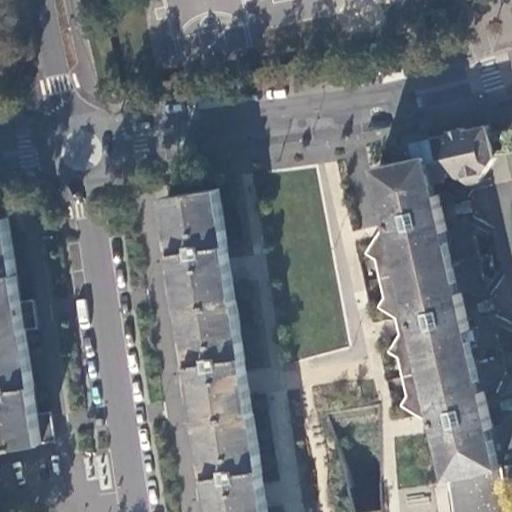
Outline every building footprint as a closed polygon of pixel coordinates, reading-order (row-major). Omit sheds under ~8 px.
[(432,155),(502,457),(511,454),(511,411),(507,408),(505,399),(511,386),(511,372),(505,369),(498,335),(507,322),(485,311),(484,303),(495,278),(483,273),(474,234),(482,226),(462,206),(460,198),(468,191),(474,189),(472,181),(482,179),(496,155),(490,124),(420,141),(413,142),(408,149),(411,159),(432,155)] [(455,504),(507,498),(502,459),(502,457),(432,155),(411,159),(379,166),(382,181),(384,188),(388,206),(441,438),(448,468),(451,481),(455,504)] [(168,196),(181,280),(181,281),(173,283),(177,311),(185,309),(198,393),(188,395),(192,423),(202,422),(215,506),(205,507),(206,511),(268,511),(268,508),(264,482),(251,396),(247,369),(234,282),(231,258),(220,188),(168,196)] [(441,438),(388,206),(384,207),(378,215),(379,222),(380,225),(371,239),(361,253),(371,258),(380,298),(374,307),(392,317),(393,314),(396,316),(400,334),(398,338),(395,336),(385,351),(394,357),(404,400),(400,405),(415,416),(425,423),(428,433),(428,435),(438,439),(441,438)] [(26,329),(35,327),(30,301),(22,302),(9,217),(0,218),(0,448),(52,440),(48,412),(39,413),(26,329)] [(509,511),(507,498),(455,504),(455,511),(509,511)]
